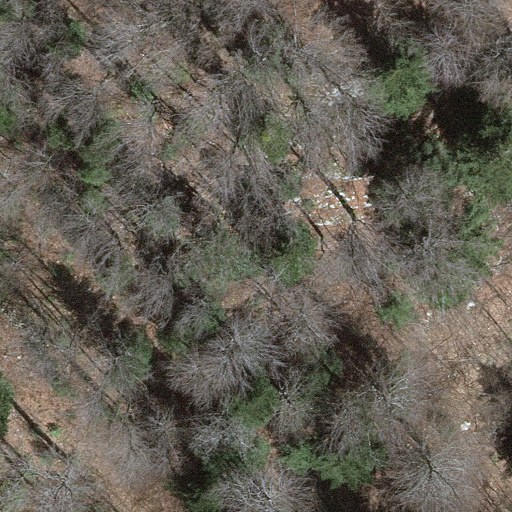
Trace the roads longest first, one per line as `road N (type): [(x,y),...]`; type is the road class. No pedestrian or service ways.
road 1 (track): [(361,511),(399,407),(511,295)]
road 2 (track): [(130,511),(107,469),(0,341)]
